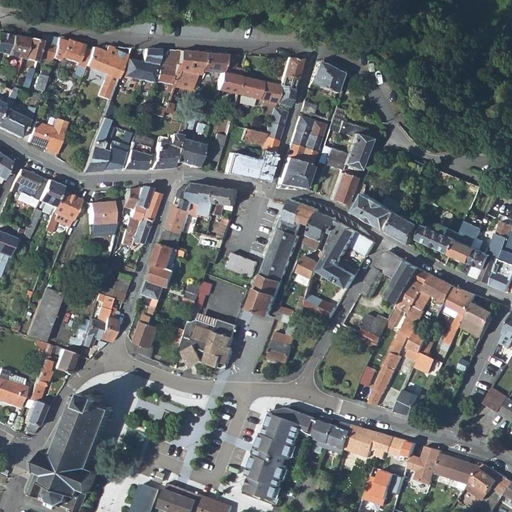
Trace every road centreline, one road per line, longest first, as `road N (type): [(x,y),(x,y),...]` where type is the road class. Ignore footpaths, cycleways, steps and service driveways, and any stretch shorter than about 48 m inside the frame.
road 1 (residential): [(308,48),(90,38),(0,22)]
road 2 (residential): [(109,359),(179,384),(298,392)]
road 3 (residential): [(109,359),(165,209),(167,179)]
road 4 (residential): [(298,392),(384,238)]
road 5 (residential): [(298,392),(449,440)]
road 6 (residential): [(167,179),(78,181),(22,150)]
road 7 (residential): [(506,300),(449,440)]
road 8 (residential): [(308,48),(267,190)]
road 9 (residential): [(506,300),(384,238)]
road 10 (residential): [(400,136),(352,69),(308,48)]
road 11 (residential): [(32,454),(70,391),(109,359)]
